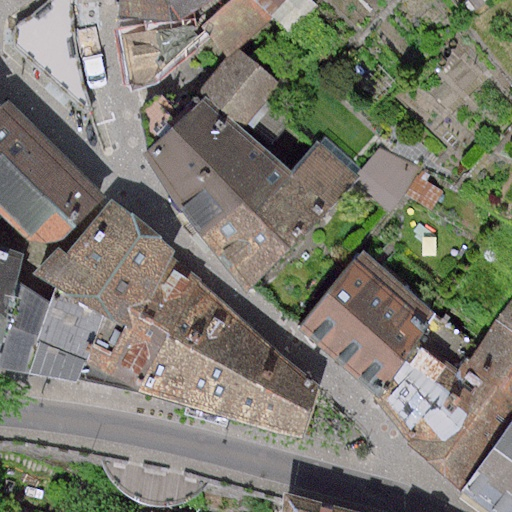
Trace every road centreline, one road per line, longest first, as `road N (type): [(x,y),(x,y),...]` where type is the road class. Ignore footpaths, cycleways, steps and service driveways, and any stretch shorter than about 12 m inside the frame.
road 1 (residential): [(405,501),(405,479),(386,437),(127,181)]
road 2 (tertiary): [(0,410),(211,447),(405,501)]
road 3 (residential): [(127,181),(99,0)]
road 4 (residential): [(127,181),(0,53)]
